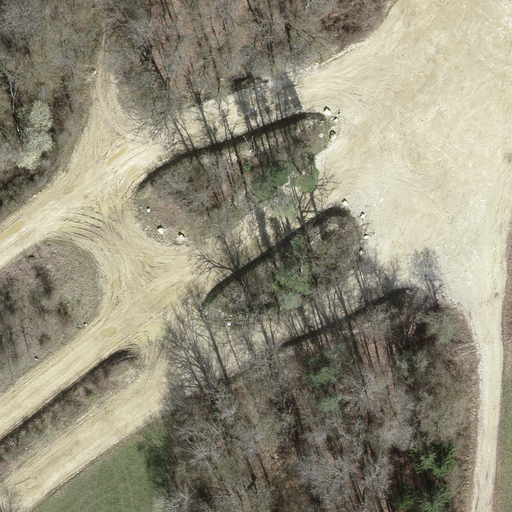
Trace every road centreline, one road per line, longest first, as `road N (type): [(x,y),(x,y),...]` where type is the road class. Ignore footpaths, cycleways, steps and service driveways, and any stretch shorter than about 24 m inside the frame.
road 1 (track): [(0,260),(90,210),(135,156),(210,115),(344,89),(380,110),(411,147),(456,231),(486,330),(484,511)]
road 2 (track): [(0,510),(170,378),(164,295),(411,147),(511,29)]
road 3 (track): [(170,378),(404,267),(456,231),(511,130)]
road 4 (track): [(0,426),(164,295)]
road 5 (track): [(344,89),(466,0)]
